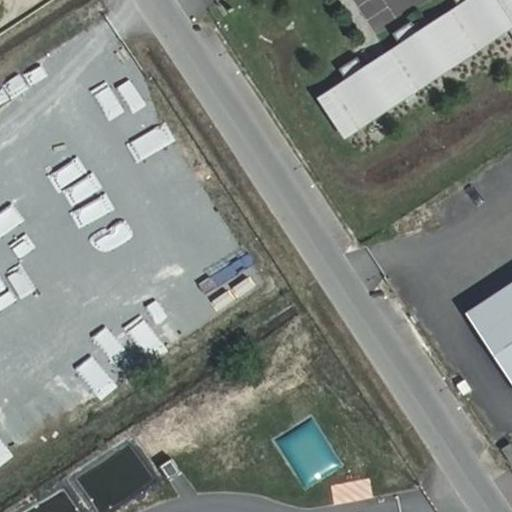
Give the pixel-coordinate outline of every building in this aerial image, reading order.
[(511,0),(477,0),(325,100),(345,130),(510,22),(511,25),(511,0)] [(511,286),(469,315),(511,380),(511,286)] [(473,390),(466,380),(458,385),(465,395),(473,390)] [(511,443),(502,450),(511,465),(511,443)] [(173,460),(162,467),(171,481),(182,474),(173,460)]
